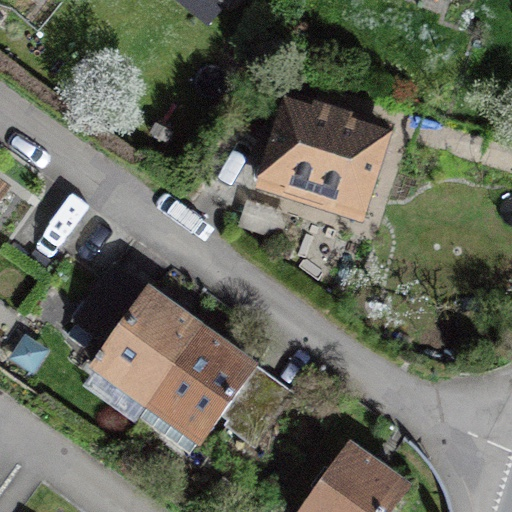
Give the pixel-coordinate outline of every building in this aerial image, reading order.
[(414,124),(297,85),(265,181),(382,221),(414,124)] [(235,125),(208,163),(231,179),(259,141),(235,125)] [(90,373),(140,410),(192,341),(142,304),(90,373)] [(256,389),(192,341),(140,410),(204,458),(256,389)] [(387,511),(405,488),(351,449),(305,511),(387,511)]
